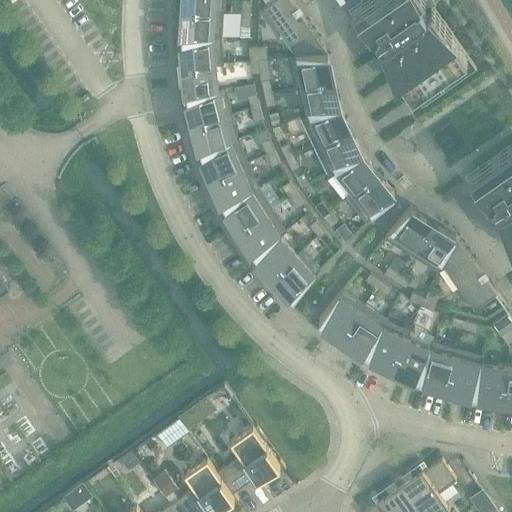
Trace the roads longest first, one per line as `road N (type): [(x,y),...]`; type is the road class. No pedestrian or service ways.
road 1 (residential): [(353,421),(342,397),(263,336),(205,272),(159,189),(136,101)]
road 2 (residential): [(511,288),(462,221),(384,160),(354,117),(332,36),(308,0)]
road 3 (residential): [(511,445),(458,440),(386,418),(353,421)]
road 4 (residential): [(113,105),(38,0)]
